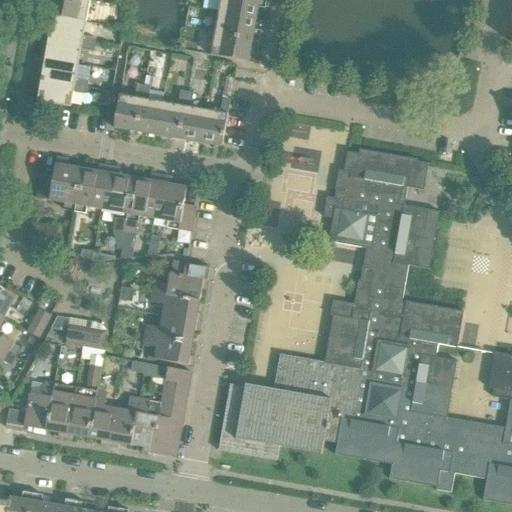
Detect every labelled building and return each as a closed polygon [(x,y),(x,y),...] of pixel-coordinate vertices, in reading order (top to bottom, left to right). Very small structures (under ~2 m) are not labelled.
[(85,22),(89,3),(95,5),(95,1),(87,0),(42,0),(42,2),(49,4),(47,15),(52,16),(85,22)] [(265,9),(266,0),(220,0),(218,12),(256,19),(258,8),(265,9)] [(254,30),(256,19),(218,12),(215,30),(209,29),(208,33),(259,42),(261,31),(254,30)] [(83,37),(85,22),(52,16),(48,37),(94,45),(96,39),(83,37)] [(257,52),(259,42),(208,33),(208,36),(214,37),(210,56),(248,62),(250,50),(257,52)] [(78,64),(80,50),(93,52),(94,45),(48,37),(47,43),(44,42),(41,58),(78,64)] [(75,79),(78,64),(41,58),(38,73),(42,74),(41,80),(87,88),(88,82),(75,79)] [(86,95),(87,88),(41,80),(37,102),(70,108),(73,92),(86,95)] [(135,132),(144,86),(137,85),(135,98),(119,95),(114,129),(135,132)] [(157,136),(163,103),(148,100),(150,87),(144,86),(135,132),(157,136)] [(177,140),(186,92),(180,91),(177,105),(163,103),(157,136),(177,140)] [(199,144),(205,110),(190,108),(193,94),(186,92),(177,140),(199,144)] [(222,147),(230,101),(222,100),(220,113),(205,110),(199,144),(222,147)] [(219,443),(218,451),(222,452),(277,461),(279,444),(322,452),(324,441),(337,444),(335,453),(392,463),(389,477),(436,486),(436,490),(451,493),(454,474),(486,480),(483,499),(511,503),(511,356),(494,353),(488,389),(493,390),(492,397),(510,400),(505,428),(445,418),(454,362),(457,363),(457,362),(436,358),(438,345),(457,348),(463,314),(462,314),(402,303),(408,266),(427,270),(437,212),(404,206),(407,188),(421,191),(426,164),(417,162),(417,160),(416,160),(416,162),(359,152),(359,154),(349,153),(346,171),(339,170),(335,190),(338,191),(336,199),(327,197),(323,217),(332,219),(328,243),(366,249),(363,268),(361,281),(358,281),(354,305),(344,303),(333,301),(330,316),(335,317),(327,363),(279,355),(279,356),(284,357),(283,365),(278,364),(273,392),(246,388),(247,385),(245,385),(245,388),(230,385),(219,443)] [(74,212),(82,170),(67,167),(68,160),(56,158),(53,175),(41,173),(36,198),(65,203),(63,210),(74,212)] [(102,210),(109,167),(98,166),(96,172),(82,170),(74,212),(85,214),(87,207),(102,210)] [(124,233),(134,179),(119,176),(120,169),(109,167),(102,210),(116,213),(113,231),(124,233)] [(154,219),(161,177),(150,175),(149,182),(134,179),(124,233),(135,235),(139,216),(143,217),(154,219)] [(183,205),(186,188),(171,185),(172,179),(161,177),(154,219),(168,222),(167,228),(191,233),(196,207),(183,205)] [(55,241),(57,228),(32,224),(30,237),(55,241)] [(53,254),(55,241),(30,237),(27,249),(53,254)] [(205,290),(209,268),(172,262),(170,274),(168,286),(154,283),(152,293),(199,302),(202,289),(205,290)] [(16,309),(22,299),(0,287),(0,317),(3,320),(10,306),(16,309)] [(197,314),(199,302),(152,293),(151,303),(165,306),(163,317),(200,323),(201,314),(197,314)] [(38,338),(51,315),(39,309),(27,332),(38,338)] [(0,335),(0,325),(3,320),(0,317),(0,347),(7,351),(12,342),(0,335)] [(198,332),(200,323),(163,317),(161,328),(147,326),(145,336),(192,344),(194,331),(198,332)] [(110,330),(66,324),(63,348),(107,354),(110,330)] [(190,357),(192,344),(145,336),(143,346),(157,348),(155,360),(192,367),(194,357),(190,357)] [(189,385),(191,372),(167,368),(165,381),(189,385)] [(187,397),(189,385),(165,381),(163,393),(187,397)] [(46,431),(54,384),(44,383),(42,396),(30,394),(27,412),(9,410),(6,428),(33,433),(33,429),(46,431)] [(66,439),(76,388),(54,384),(46,431),(58,434),(58,437),(66,439)] [(89,439),(97,392),(76,388),(66,439),(75,441),(76,437),(89,439)] [(109,447),(116,410),(104,408),(107,394),(97,392),(89,439),(101,441),(100,445),(109,447)] [(184,409),(187,397),(163,393),(160,405),(184,409)] [(131,446),(139,400),(129,398),(127,412),(116,410),(109,447),(118,448),(119,444),(131,446)] [(154,442),(156,430),(158,417),(147,415),(149,401),(139,400),(131,446),(143,448),(143,452),(152,454),(154,442)] [(182,422),(184,409),(160,405),(158,417),(182,422)] [(180,434),(182,422),(158,417),(156,430),(180,434)] [(178,446),(180,434),(156,430),(154,442),(178,446)] [(176,458),(178,446),(154,442),(152,454),(176,458)] [(29,511),(33,494),(23,492),(21,504),(8,502),(6,511),(29,511)] [(51,511),(52,510),(41,508),(43,496),(33,494),(29,511),(51,511)] [(73,511),(76,502),(65,500),(63,511),(52,510),(51,511),(73,511)] [(84,511),(86,503),(76,502),(73,511),(84,511)]
